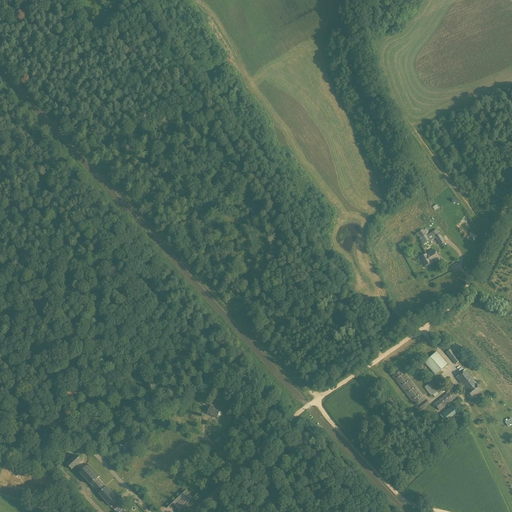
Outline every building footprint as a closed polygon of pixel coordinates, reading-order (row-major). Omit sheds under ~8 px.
[(416,233),(423,243),(429,240),(422,229),(416,233)] [(436,229),(431,233),(440,245),(444,242),(436,229)] [(434,250),(427,254),(432,263),(439,259),(434,250)] [(425,267),(432,263),(427,254),(420,257),(425,267)] [(459,361),(450,349),(446,352),(455,364),(458,362),(459,361)] [(435,375),(447,365),(436,352),(424,362),(435,375)] [(392,377),(414,405),(424,397),(402,369),(392,377)] [(476,385),(465,370),(456,377),(461,384),(471,397),(481,390),(477,385),(476,385)] [(436,392),(437,391),(430,383),(424,388),(431,396),(433,395),(435,397),(438,394),(436,392)] [(433,404),(439,411),(456,398),(451,390),(433,404)] [(418,406),(421,410),(429,404),(426,399),(418,406)] [(217,418),(220,411),(213,408),(213,406),(210,405),(206,414),(217,418)] [(448,408),(440,416),(444,421),(452,413),(448,408)] [(91,484),(99,493),(98,493),(110,506),(116,501),(114,498),(116,497),(106,486),(105,487),(97,479),(100,477),(89,465),(83,470),(78,464),(81,461),(76,455),(66,464),(71,470),(75,467),(80,472),(79,473),(90,485),(91,484)] [(21,473),(19,479),(24,480),(22,488),(27,490),(29,485),(33,487),(35,481),(31,480),(32,476),(27,474),(26,475),(21,473)] [(187,505),(198,495),(197,494),(193,499),(186,491),(167,509),(171,505),(178,511),(179,511),(182,509),(183,509),(187,505)]
